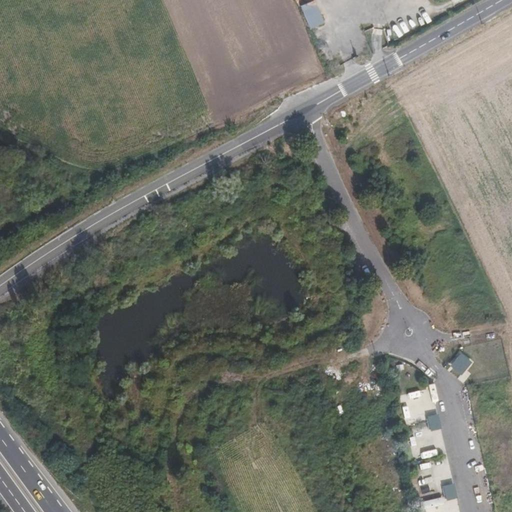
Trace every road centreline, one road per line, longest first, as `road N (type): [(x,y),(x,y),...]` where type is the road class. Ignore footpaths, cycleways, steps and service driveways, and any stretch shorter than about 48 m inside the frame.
road 1 (track): [(175,511),(171,433),(191,387),(355,358),(394,334)]
road 2 (secondary): [(0,286),(69,237),(286,118)]
road 3 (secondary): [(317,102),(501,0)]
road 4 (residential): [(319,141),(402,319)]
